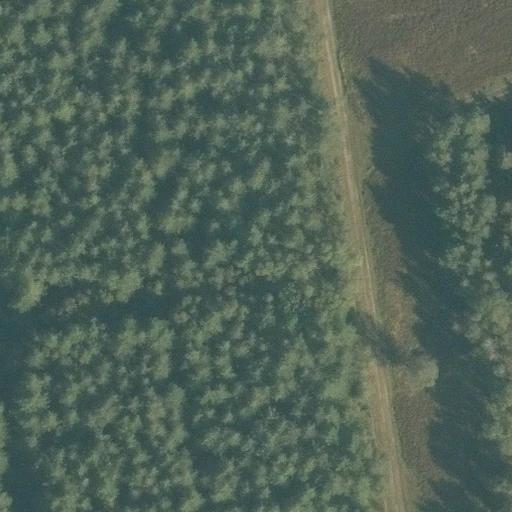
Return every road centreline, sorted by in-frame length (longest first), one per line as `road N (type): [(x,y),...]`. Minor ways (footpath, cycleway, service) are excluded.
road 1 (track): [(397,511),(316,0)]
road 2 (track): [(333,112),(385,148),(417,144),(511,99)]
road 3 (track): [(158,312),(0,333)]
